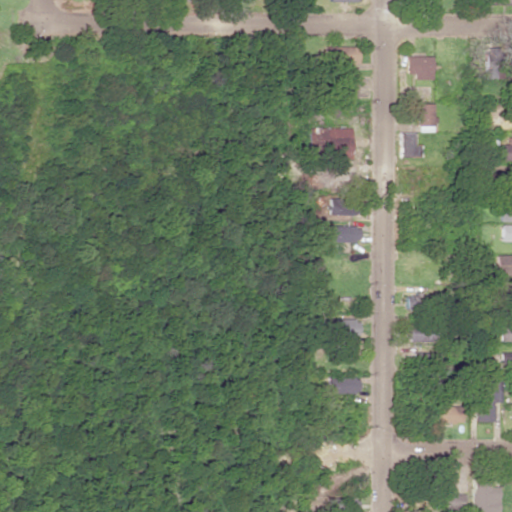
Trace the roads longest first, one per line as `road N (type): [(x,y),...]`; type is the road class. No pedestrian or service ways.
road 1 (residential): [(379,511),(384,0)]
road 2 (residential): [(511,24),(42,19)]
road 3 (residential): [(511,447),(317,450)]
